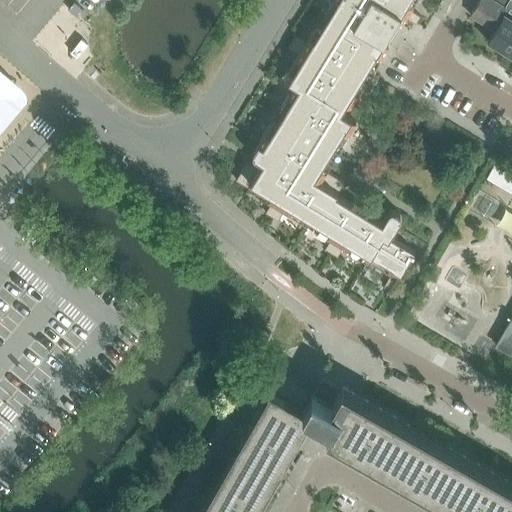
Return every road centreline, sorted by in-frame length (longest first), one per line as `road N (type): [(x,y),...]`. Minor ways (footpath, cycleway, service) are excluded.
road 1 (residential): [(167,154),(193,137),(279,0)]
road 2 (residential): [(511,421),(353,331)]
road 3 (residential): [(267,269),(183,204),(167,154)]
road 4 (residential): [(511,109),(433,60),(460,0)]
